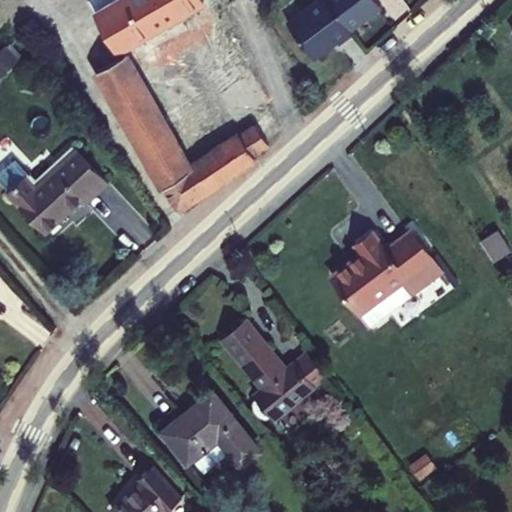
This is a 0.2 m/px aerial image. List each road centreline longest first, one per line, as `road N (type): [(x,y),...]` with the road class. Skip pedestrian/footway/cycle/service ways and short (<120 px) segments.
road 1 (tertiary): [(0,508),(58,387),(89,348),(467,0)]
road 2 (track): [(89,348),(0,243)]
